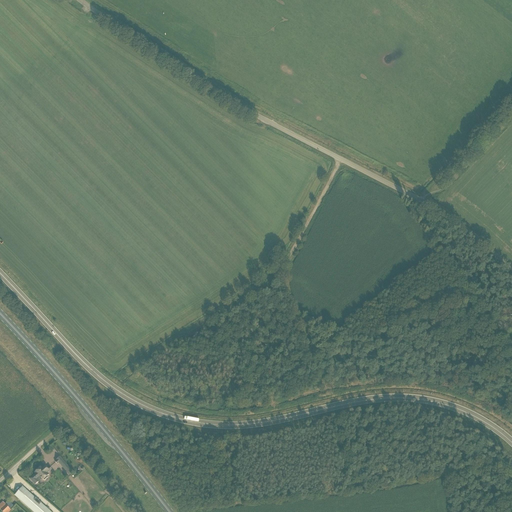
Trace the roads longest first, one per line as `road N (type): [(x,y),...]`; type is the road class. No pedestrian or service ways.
road 1 (secondary): [(511,443),(448,405),(403,398),(247,424),(163,414),(104,381),(0,274)]
road 2 (unclassified): [(511,266),(421,199),(266,120),(77,0)]
road 3 (primary): [(170,511),(0,314)]
